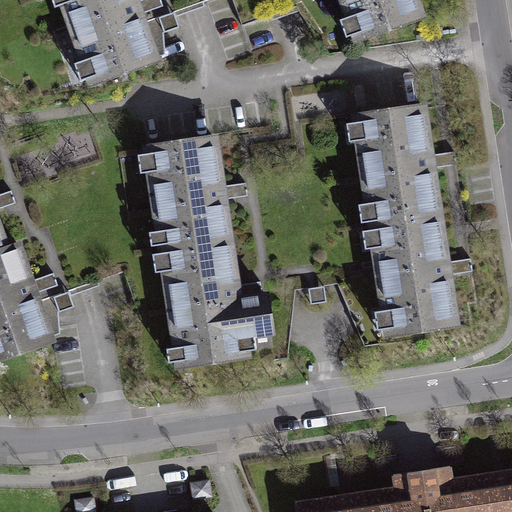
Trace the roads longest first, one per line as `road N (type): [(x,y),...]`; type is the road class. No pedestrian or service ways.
road 1 (residential): [(0,445),(51,448),(511,376)]
road 2 (residential): [(511,133),(492,0)]
